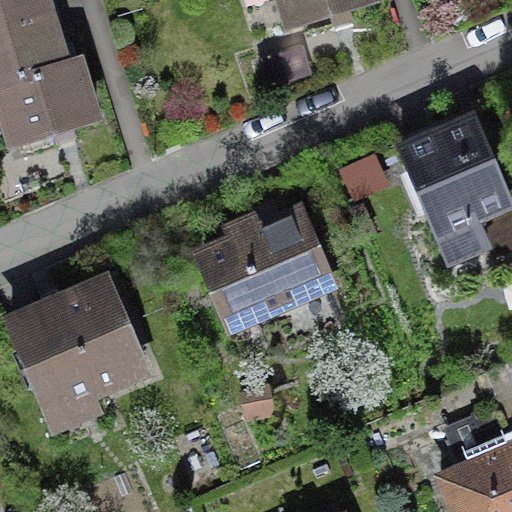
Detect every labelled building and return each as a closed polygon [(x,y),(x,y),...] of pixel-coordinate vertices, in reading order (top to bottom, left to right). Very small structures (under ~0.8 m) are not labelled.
[(0,0),(0,28),(48,14),(43,0),(0,0)] [(371,0),(283,0),(291,24),(289,25),(290,28),(331,15),(372,2),(371,0)] [(481,0),(432,0),(463,24),(481,0)] [(0,86),(64,67),(63,65),(52,29),(48,14),(0,28),(0,86)] [(303,50),(261,64),(269,91),(312,78),(303,50)] [(77,60),(63,65),(64,67),(0,86),(0,97),(14,142),(12,143),(13,147),(54,134),(96,121),(77,60)] [(438,137),(402,153),(438,238),(477,221),(475,215),(509,201),(475,122),(438,137)] [(330,150),(350,197),(380,185),(360,138),(330,150)] [(233,243),(205,255),(220,288),(210,293),(227,332),(228,334),(230,336),(231,337),(233,338),(234,339),(236,340),(239,340),(242,339),(244,339),(279,324),(290,348),(339,326),(322,287),(327,284),(298,215),(259,232),(253,218),(240,223),(227,229),(233,243)] [(511,218),(491,226),(500,251),(511,247),(511,218)] [(42,313),(13,325),(49,408),(141,369),(105,286),(68,302),(64,297),(53,302),(42,307),(42,313)] [(511,379),(494,388),(500,402),(511,430),(511,379)] [(270,390),(241,396),(246,426),(276,420),(270,390)] [(511,511),(511,430),(500,402),(472,414),(474,417),(449,428),(464,462),(466,468),(441,479),(455,511),(511,511)]
